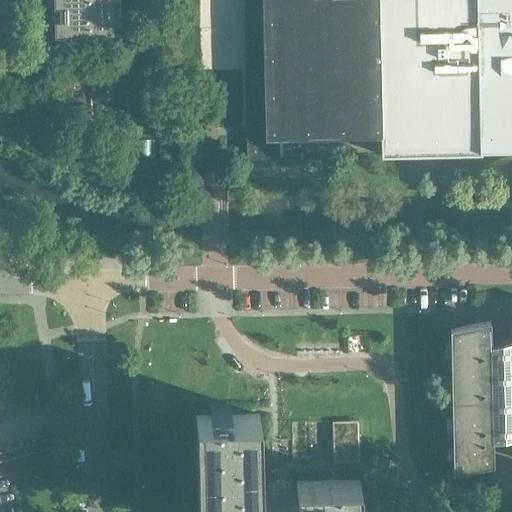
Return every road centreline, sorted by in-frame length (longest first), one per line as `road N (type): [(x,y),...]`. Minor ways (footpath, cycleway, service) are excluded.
road 1 (residential): [(215,279),(226,335),(251,359),(390,368),(404,471),(417,494),(511,492)]
road 2 (unclassified): [(215,279),(511,273)]
road 3 (unclassified): [(95,511),(80,284)]
road 4 (residential): [(214,175),(211,131),(149,0)]
road 5 (unclassified): [(80,284),(215,279)]
